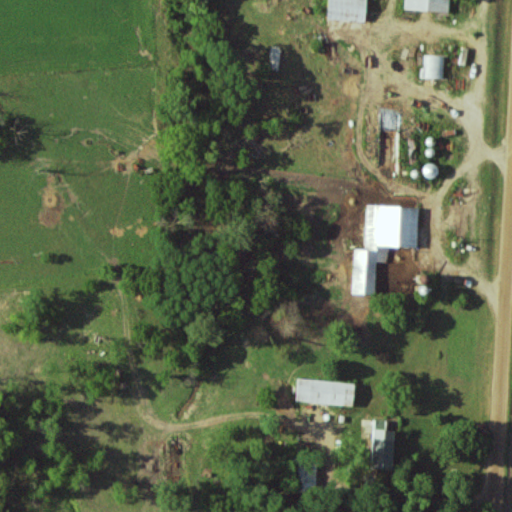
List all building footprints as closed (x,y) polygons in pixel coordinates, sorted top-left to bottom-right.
[(363,21),(363,0),(325,0),(324,20),(363,21)] [(403,0),(403,10),(448,12),(448,0),(403,0)] [(423,78),(444,78),(444,56),(424,55),(423,78)] [(416,207),(371,205),(369,250),(350,249),(349,294),(372,295),(373,262),(387,263),(388,247),(414,248),(416,207)] [(350,405),(350,382),(293,380),(292,403),(350,405)] [(390,431),(367,431),(365,469),(389,470),(390,431)]
